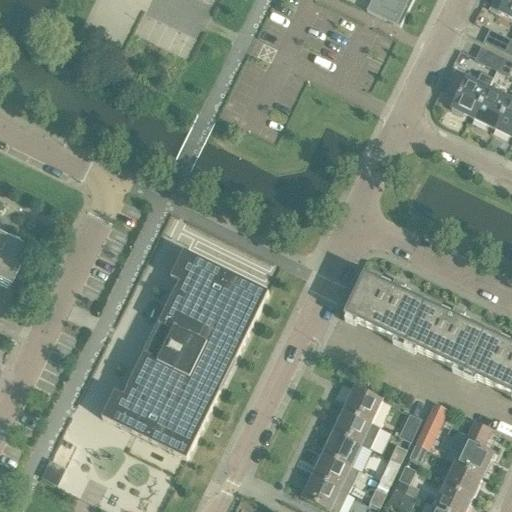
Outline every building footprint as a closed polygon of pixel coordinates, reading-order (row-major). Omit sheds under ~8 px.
[(356,0),(353,7),(367,14),(389,25),(389,24),(400,29),(414,0),(356,0)] [(511,20),(511,0),(495,0),(490,12),(499,17),(500,15),(511,20)] [(507,56),(511,44),(511,42),(490,32),(484,45),(507,56)] [(497,74),(504,61),(481,50),(475,63),(497,74)] [(509,80),(511,72),(511,64),(504,61),(497,74),(509,80)] [(488,91),(492,83),(480,77),(476,85),(467,80),(452,110),(474,121),(489,91),(488,91)] [(496,132),(510,102),(489,91),(474,121),(496,132)] [(511,139),(511,102),(510,102),(496,132),(511,139)] [(0,288),(9,292),(27,255),(0,241),(0,288)] [(108,410),(102,422),(116,429),(116,428),(120,430),(120,431),(121,431),(132,436),(132,437),(138,440),(138,439),(142,441),(142,442),(147,444),(148,444),(152,446),(151,446),(157,449),(157,448),(169,454),(168,455),(169,455),(170,454),(174,456),(173,457),(187,464),(189,459),(191,453),(192,453),(199,439),(199,438),(202,432),(202,433),(204,430),(203,429),(206,423),(207,424),(208,421),(207,421),(210,414),(211,415),(212,412),(215,406),(217,403),(216,403),(219,397),(220,397),(221,394),(220,394),(225,385),(226,385),(225,384),(229,375),(230,376),(230,375),(234,366),(235,366),(236,363),(239,357),(241,354),(240,354),(243,348),(244,348),(245,345),(244,345),(247,339),(248,339),(249,337),(249,336),(252,330),(254,328),(253,327),(256,321),(257,321),(264,307),(263,307),(266,301),(267,301),(269,297),(255,290),(255,291),(251,289),(251,288),(250,288),(239,283),(239,282),(233,279),(233,280),(229,278),(229,277),(224,274),(223,275),(219,273),(220,272),(214,270),(202,265),(203,264),(202,264),(201,264),(197,262),(198,262),(184,255),(178,267),(179,267),(173,279),(173,278),(171,282),(174,283),(174,282),(178,284),(178,285),(180,286),(176,293),(175,295),(173,300),(173,299),(170,305),(170,306),(168,310),(168,309),(167,310),(168,310),(162,322),(158,328),(159,328),(145,358),(144,357),(141,364),(142,364),(136,375),(135,375),(135,376),(136,376),(134,380),(133,380),(130,386),(131,386),(129,390),(128,390),(127,393),(128,393),(124,400),(122,399),(122,400),(118,397),(115,396),(114,399),(109,410),(108,410)] [(390,291),(366,280),(365,279),(345,320),(511,399),(511,342),(509,348),(461,325),(465,315),(454,310),(450,319),(401,296),(406,287),(395,282),(390,291)] [(372,427),(382,406),(355,392),(344,414),(372,427)] [(380,431),(372,427),(344,414),(334,436),(362,449),(370,452),(380,431)] [(409,418),(399,440),(410,445),(421,423),(409,418)] [(428,454),(438,431),(426,426),(416,448),(426,453),(426,454),(428,454)] [(451,453),(446,462),(455,466),(483,480),(494,457),(483,452),(491,434),(474,426),(466,444),(456,440),(450,452),(451,453)] [(351,471),(362,449),(334,436),(323,458),(351,471)] [(420,466),(426,454),(426,453),(416,448),(410,461),(420,466)] [(397,449),(390,462),(400,467),(406,453),(397,449)] [(348,497),(359,475),(351,471),(323,458),(313,480),(348,497)] [(51,465),(43,481),(57,488),(65,472),(51,465)] [(455,466),(445,489),(473,502),(483,480),(455,466)] [(405,497),(416,474),(406,470),(395,492),(405,497)] [(387,471),(380,484),(390,489),(396,475),(387,471)] [(323,511),(341,511),(348,497),(313,480),(303,502),(323,511)] [(445,489),(434,511),(436,511),(467,511),(473,502),(445,489)] [(376,492),(370,506),(380,511),(386,497),(376,492)] [(399,510),(405,497),(395,492),(389,505),(399,510)]
